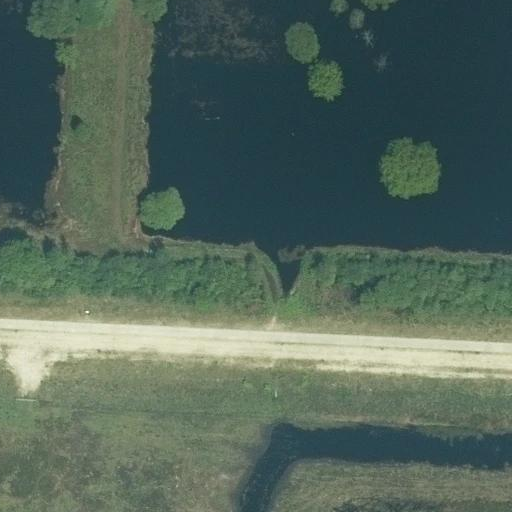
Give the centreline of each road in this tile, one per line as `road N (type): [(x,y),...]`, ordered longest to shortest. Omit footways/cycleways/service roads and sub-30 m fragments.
road 1 (track): [(269,351),(0,338)]
road 2 (track): [(511,364),(269,351)]
